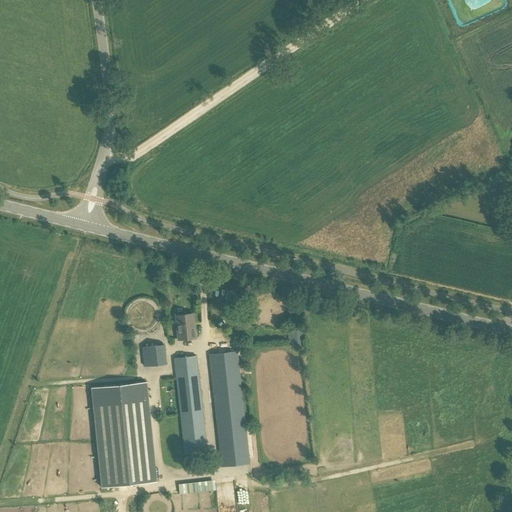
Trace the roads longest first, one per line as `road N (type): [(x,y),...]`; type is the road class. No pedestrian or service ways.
road 1 (secondary): [(511,330),(85,226)]
road 2 (unclassified): [(85,226),(110,128),(96,0)]
